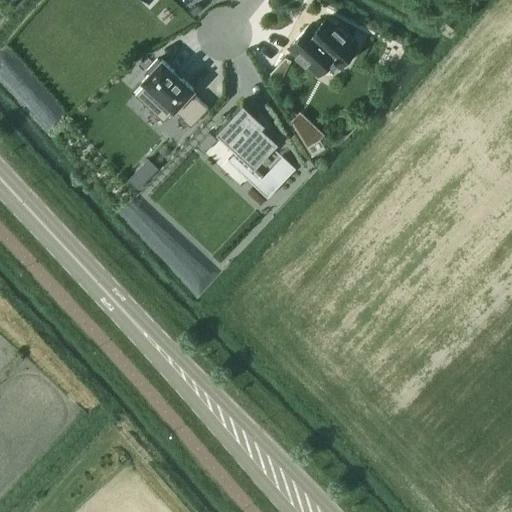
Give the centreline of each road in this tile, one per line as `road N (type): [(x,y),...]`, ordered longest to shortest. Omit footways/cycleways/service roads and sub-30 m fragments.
road 1 (tertiary): [(326,511),(164,348),(122,318)]
road 2 (tertiary): [(122,318),(282,511)]
road 3 (tertiary): [(122,318),(0,184)]
